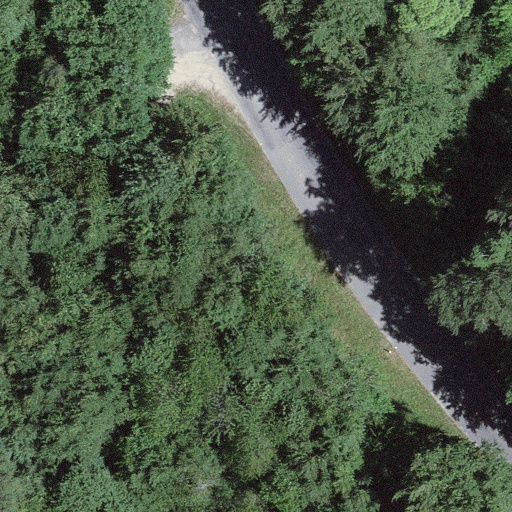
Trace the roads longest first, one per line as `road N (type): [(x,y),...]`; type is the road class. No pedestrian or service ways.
road 1 (track): [(225,14),(152,88),(129,221),(102,511)]
road 2 (tertiary): [(511,438),(394,298),(277,114),(218,0)]
